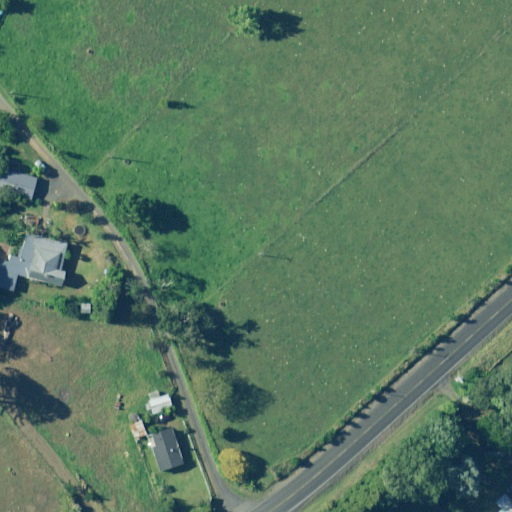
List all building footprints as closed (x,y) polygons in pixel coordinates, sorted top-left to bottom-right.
[(35,177),(0,169),(0,192),(30,199),(35,177)] [(36,215),(26,215),(25,228),(35,228),(36,215)] [(30,278),(29,281),(38,283),(38,280),(49,283),(51,276),(62,279),(64,271),(59,270),(66,244),(24,234),(19,257),(9,254),(7,262),(0,259),(0,287),(11,290),(15,274),(30,278)] [(89,302),(78,303),(78,315),(89,315),(89,302)] [(158,390),(145,394),(148,401),(143,403),(145,410),(150,409),(152,415),(172,409),(167,393),(159,395),(158,390)] [(144,434),(137,411),(126,414),(129,424),(127,425),(132,438),(144,434)] [(181,460),(171,427),(146,435),(156,467),(181,460)] [(511,511),(511,501),(504,493),(494,502),(500,508),(495,511),(511,511)] [(84,511),(80,499),(69,503),(72,511),(84,511)]
